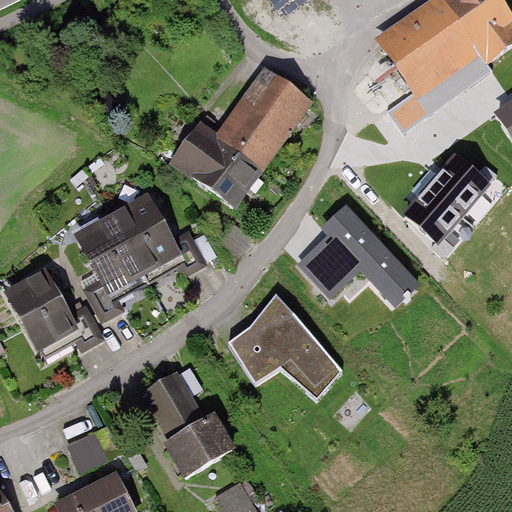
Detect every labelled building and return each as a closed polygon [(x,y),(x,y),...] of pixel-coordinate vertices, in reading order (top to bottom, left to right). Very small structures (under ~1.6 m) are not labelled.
[(511,28),(492,0),(463,0),(386,54),(413,92),(420,88),(480,174),(511,152),(511,102),(486,65),(511,47),(511,28)] [(320,108),(273,75),(228,140),(209,127),(179,170),(246,215),(320,108)] [(360,171),(442,254),(469,227),(419,176),(415,181),(383,148),(360,171)] [(161,201),(86,243),(120,303),(195,262),(161,201)] [(333,240),(302,268),(332,300),(362,272),(389,302),(410,283),(346,214),(326,232),(333,240)] [(64,276),(17,301),(51,363),(98,337),(64,276)] [(251,332),(230,348),(256,389),(295,366),(316,391),(338,370),(277,299),(251,332)] [(176,381),(146,399),(174,445),(166,449),(185,480),(232,452),(214,422),(204,428),(176,381)] [(107,463),(93,437),(68,450),(81,476),(107,463)] [(132,511),(117,480),(58,508),(60,511),(132,511)] [(261,511),(241,487),(219,504),(224,511),(261,511)] [(8,511),(0,495),(0,511),(8,511)]
